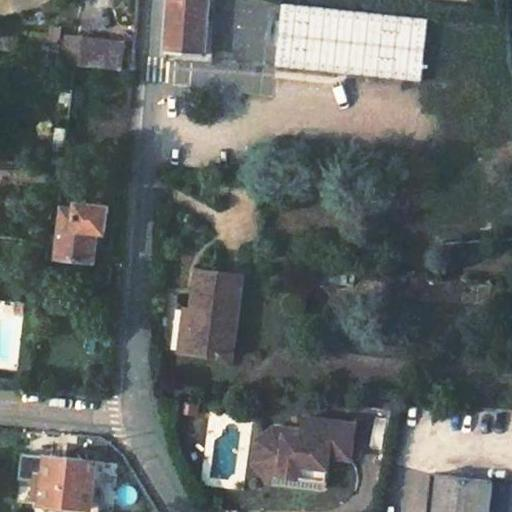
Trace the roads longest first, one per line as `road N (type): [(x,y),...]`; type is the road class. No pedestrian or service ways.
road 1 (residential): [(153,0),(131,419)]
road 2 (residential): [(0,407),(131,419)]
